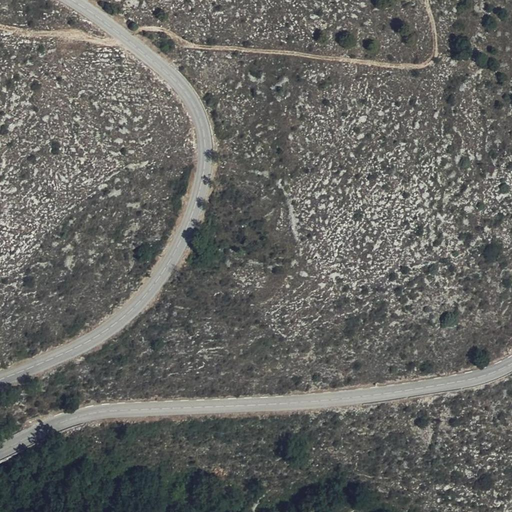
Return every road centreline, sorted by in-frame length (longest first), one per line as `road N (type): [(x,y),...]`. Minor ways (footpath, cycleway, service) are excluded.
road 1 (secondary): [(0,380),(79,347),(127,314),(172,257),(201,187),(203,130),(188,95),(71,0)]
road 2 (secondary): [(511,364),(467,381),(341,398),(89,415),(0,452)]
road 3 (track): [(117,32),(107,39),(0,26)]
